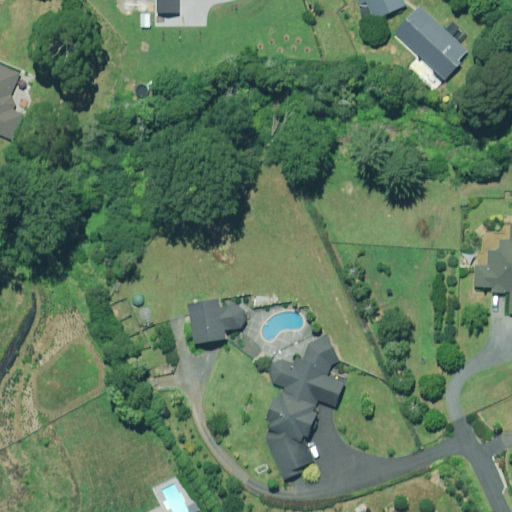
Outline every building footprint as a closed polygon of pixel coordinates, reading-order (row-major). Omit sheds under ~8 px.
[(346,0),(350,6),(361,0),(372,0),(379,13),(400,2),(399,0),(346,0)] [(473,55),(423,7),(397,34),(447,81),(473,55)] [(13,97),(23,74),(0,64),(0,134),(16,142),(28,115),(19,111),(23,101),(13,97)] [(511,300),(511,317),(511,316),(511,224),(511,243),(467,242),(467,269),(476,269),(475,287),(494,287),(494,294),(511,294),(511,300)] [(250,319),(249,311),(240,306),(225,308),(224,301),(193,305),(198,345),(229,341),(227,332),(243,330),(250,319)] [(311,450),(323,415),(319,414),(323,402),(327,403),(339,408),(348,382),(335,378),(332,377),(335,367),(341,358),(330,337),(311,345),(304,367),(279,359),(270,384),(283,389),(286,390),(282,401),(279,400),(268,435),(284,482),(318,470),(311,450)]
